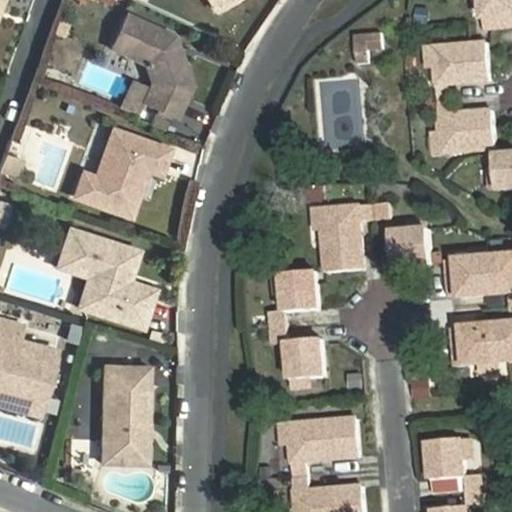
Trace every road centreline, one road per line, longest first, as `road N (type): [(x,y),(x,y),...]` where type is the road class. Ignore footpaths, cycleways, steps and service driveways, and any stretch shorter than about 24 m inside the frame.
road 1 (residential): [(308,0),(253,76),(224,152),(199,272),(194,511)]
road 2 (residential): [(0,127),(51,0)]
